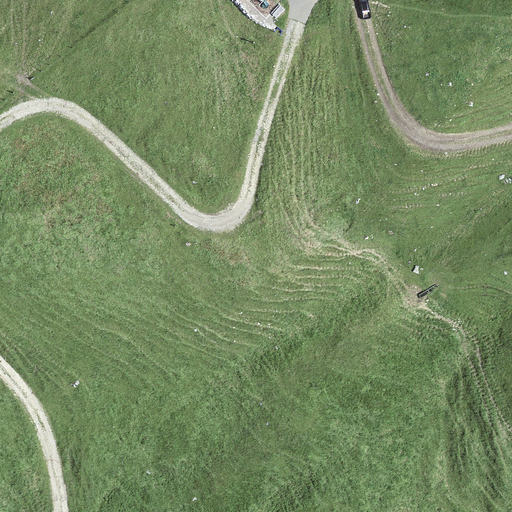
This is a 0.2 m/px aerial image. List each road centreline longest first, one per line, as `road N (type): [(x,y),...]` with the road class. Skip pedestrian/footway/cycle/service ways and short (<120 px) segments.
road 1 (track): [(0,122),(45,107),(90,124),(197,226),(228,228),(306,0)]
road 2 (track): [(358,0),(374,87),(394,117),(419,136),(511,130)]
road 3 (track): [(54,511),(47,441),(23,392),(0,368)]
